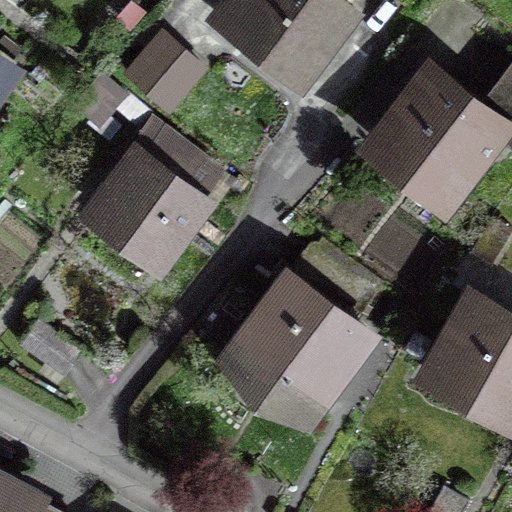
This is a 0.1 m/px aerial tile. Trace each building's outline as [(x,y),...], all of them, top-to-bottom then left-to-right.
[(331,0),(234,0),(225,13),(296,68),(342,8),(331,0)] [(165,26),(124,71),(167,109),(207,64),(165,26)] [(429,77),(379,147),(447,197),(499,126),(511,135),(511,68),(479,114),(429,77)] [(139,154),(90,216),(152,265),(201,202),(139,154)] [(284,281),(232,362),(313,415),(366,334),(284,281)] [(511,324),(470,301),(430,371),(511,417),(511,324)] [(39,319),(19,344),(59,376),(79,351),(39,319)] [(40,511),(50,492),(0,466),(0,511),(40,511)] [(445,484),(427,511),(461,511),(469,500),(445,484)]
